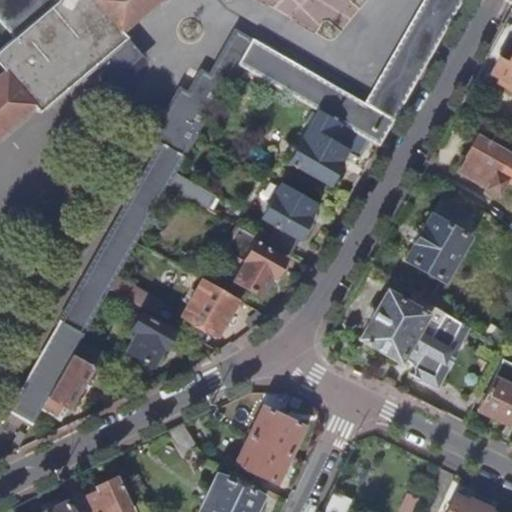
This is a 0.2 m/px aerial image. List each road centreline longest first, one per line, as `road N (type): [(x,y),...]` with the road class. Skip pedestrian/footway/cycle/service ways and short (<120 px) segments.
road 1 (residential): [(269,354),(302,324),(346,261),(498,0)]
road 2 (residential): [(0,484),(269,354)]
road 3 (residential): [(354,396),(511,473)]
road 4 (residential): [(354,396),(299,511)]
